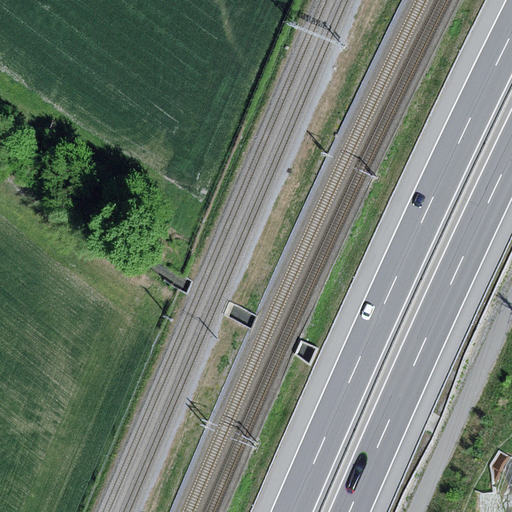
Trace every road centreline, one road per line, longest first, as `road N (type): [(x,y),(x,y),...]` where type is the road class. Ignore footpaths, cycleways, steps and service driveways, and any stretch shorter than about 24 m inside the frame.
road 1 (motorway): [(511,35),(294,511)]
road 2 (motorway): [(350,511),(511,152)]
road 3 (track): [(511,296),(418,511)]
